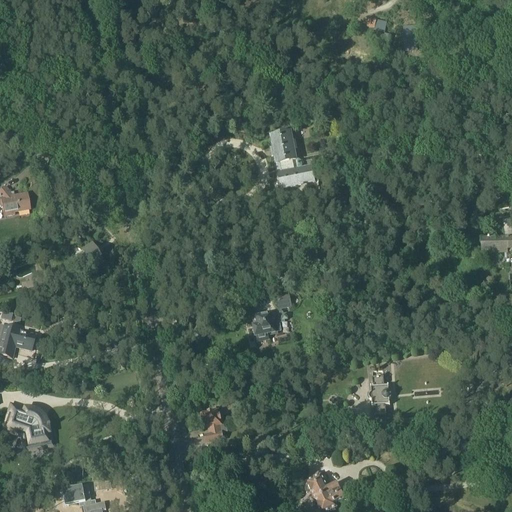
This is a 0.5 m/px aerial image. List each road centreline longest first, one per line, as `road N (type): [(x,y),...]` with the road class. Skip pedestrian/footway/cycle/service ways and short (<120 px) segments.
road 1 (unclassified): [(181,511),(134,250)]
road 2 (unclassified): [(134,250),(87,0)]
road 3 (unclassified): [(134,250),(103,210),(0,127)]
